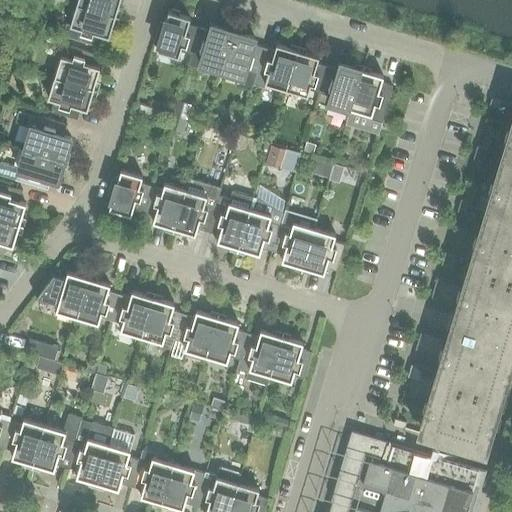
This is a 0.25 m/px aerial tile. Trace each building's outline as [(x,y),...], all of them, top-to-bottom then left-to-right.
[(77,0),(76,4),(115,16),(120,0),(77,0)] [(115,16),(76,4),(70,24),(66,23),(63,36),(99,47),(103,35),(109,37),(115,16)] [(160,22),(154,42),(159,44),(157,51),(178,57),(180,51),(191,54),(199,28),(188,24),(190,18),(168,12),(165,24),(160,22)] [(199,28),(191,54),(188,64),(200,68),(201,64),(221,70),(233,31),(212,25),(210,31),(199,28)] [(252,84),(255,74),(263,47),(253,44),(254,38),(233,31),(221,70),(243,77),(245,70),(248,71),(244,85),(254,88),(255,84),(252,84)] [(274,50),(263,47),(255,74),(252,84),(255,84),(265,87),(266,84),(286,90),(297,50),(276,44),(274,50)] [(61,56),(54,77),(93,89),(100,67),(94,65),(97,54),(70,46),(67,58),(61,56)] [(319,57),(297,50),(286,90),(307,96),(309,90),(320,93),(328,66),(317,63),(319,57)] [(328,66),(320,93),(331,96),(329,103),(350,109),(362,70),(341,63),(339,70),(328,66)] [(362,70),(350,109),(370,115),(369,119),(381,123),(393,86),(381,83),(383,76),(362,70)] [(93,89),(54,77),(48,98),(54,100),(51,111),(77,119),(81,108),(87,110),(93,89)] [(502,109),(504,102),(492,99),(490,105),(502,109)] [(178,101),(174,114),(187,118),(191,105),(178,101)] [(155,117),(157,111),(140,105),(138,112),(155,117)] [(31,127),(25,147),(64,159),(70,138),(64,136),(67,125),(31,114),(27,126),(31,127)] [(174,114),(170,128),(184,132),(187,118),(174,114)] [(220,117),(209,114),(206,124),(217,127),(220,117)] [(511,121),(418,433),(451,442),(511,238),(511,121)] [(315,145),(306,142),(303,151),(312,154),(315,145)] [(485,162),(489,150),(478,146),(474,158),(485,162)] [(64,159),(25,147),(19,168),(15,166),(11,179),(48,190),(51,179),(57,180),(64,159)] [(271,147),(266,164),(280,167),(285,151),(271,147)] [(334,164),(329,179),(339,182),(344,167),(334,164)] [(133,209),(143,213),(151,186),(141,183),(142,176),(121,170),(119,176),(114,175),(107,196),(112,197),(109,209),(131,216),(133,209)] [(0,219),(19,225),(26,204),(19,202),(23,191),(0,183),(0,219)] [(153,222),(174,228),(186,189),(164,183),(162,189),(151,186),(143,213),(154,216),(153,222)] [(197,229),(208,232),(216,205),(205,202),(207,196),(186,189),(174,228),(195,235),(197,229)] [(217,206),(216,205),(208,232),(219,235),(217,241),(238,248),(253,198),(233,192),(231,199),(220,196),(217,206)] [(261,248),(272,251),(280,225),(282,226),(286,214),(258,196),(257,200),(253,198),(238,248),(259,254),(261,248)] [(469,215),(473,203),(463,199),(458,211),(469,215)] [(19,225),(0,219),(0,254),(3,256),(6,244),(13,246),(19,225)] [(291,228),(282,226),(280,225),(272,251),(283,255),(281,261),(302,267),(314,228),(293,222),(291,228)] [(337,271),(345,244),(333,241),(335,235),(314,228),(302,267),(324,274),(326,267),(337,271)] [(511,238),(451,442),(483,452),(511,356),(511,238)] [(453,268),(458,255),(447,251),(442,264),(453,268)] [(56,311),(77,317),(89,278),(67,272),(66,276),(57,274),(40,298),(58,304),(56,311)] [(89,278),(77,317),(98,323),(100,317),(111,320),(119,294),(108,291),(110,284),(89,278)] [(453,303),(458,287),(438,281),(433,297),(453,303)] [(130,297),(119,294),(111,320),(122,324),(120,330),(141,336),(153,297),(132,291),(130,297)] [(173,350),(175,340),(183,313),(172,310),(174,304),(153,297),(141,336),(161,342),(160,346),(173,350)] [(194,317),(183,313),(175,340),(186,343),(184,349),(206,356),(217,317),(196,310),(194,317)] [(240,359),(248,333),(237,329),(239,323),(217,317),(206,356),(227,362),(229,356),(240,359)] [(270,375),(282,336),(260,330),(259,336),(248,333),(240,359),(237,369),(249,373),(247,379),(268,386),(271,375),(270,375)] [(441,341),(421,335),(420,335),(416,350),(437,355),(441,341)] [(303,343),(282,336),(270,375),(271,375),(291,381),(293,375),(304,378),(312,352),(301,349),(303,343)] [(1,343),(0,344),(0,350),(4,345),(54,360),(58,347),(28,337),(24,350),(1,343)] [(51,360),(47,371),(59,375),(62,363),(51,360)] [(90,362),(87,370),(95,372),(97,364),(90,362)] [(99,364),(97,372),(104,374),(107,366),(99,364)] [(419,380),(423,367),(412,364),(408,377),(419,380)] [(96,373),(91,389),(101,392),(106,376),(96,373)] [(128,385),(125,397),(135,401),(139,388),(128,385)] [(214,398),(211,406),(222,410),(225,402),(214,398)] [(194,404),(190,418),(199,421),(203,407),(194,404)] [(0,447),(2,448),(10,422),(0,418),(0,416),(1,412),(0,411),(0,447)] [(273,416),(271,424),(286,428),(289,421),(273,416)] [(10,422),(2,448),(13,451),(11,457),(33,464),(44,425),(23,419),(21,425),(10,422)] [(405,429),(407,422),(395,419),(393,426),(405,429)] [(56,464),(67,467),(75,441),(64,438),(66,431),(44,425),(33,464),(54,470),(56,464)] [(274,427),(272,434),(283,438),(285,430),(274,427)] [(114,428),(109,444),(97,483),(118,490),(120,483),(131,487),(139,460),(128,457),(135,435),(114,428)] [(351,430),(326,511),(467,511),(474,491),(479,492),(479,491),(480,491),(486,471),(351,430)] [(76,477),(97,483),(109,444),(88,438),(86,444),(75,441),(67,467),(78,471),(76,477)] [(140,496),(161,503),(173,464),(152,457),(153,453),(144,450),(140,461),(139,460),(131,487),(142,490),(140,496)] [(185,503),(195,506),(203,480),(193,476),(194,470),(173,464),(161,503),(183,509),(185,503)] [(214,483),(203,480),(195,506),(206,509),(205,511),(228,511),(238,483),(241,473),(219,467),(214,483)] [(238,483),(228,511),(264,511),(268,499),(257,496),(259,489),(238,483)]
